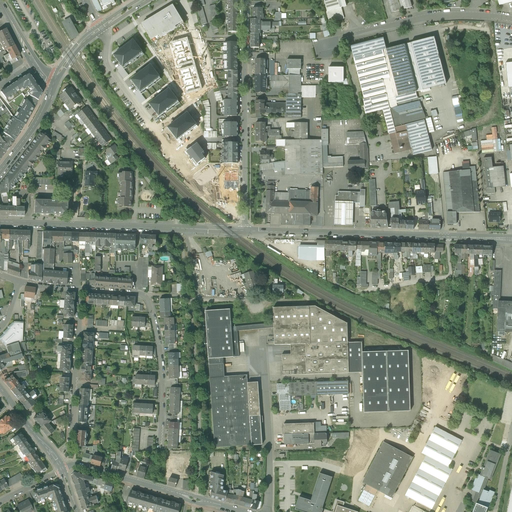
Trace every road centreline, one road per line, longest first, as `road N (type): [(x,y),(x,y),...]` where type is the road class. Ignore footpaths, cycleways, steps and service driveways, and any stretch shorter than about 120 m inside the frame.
road 1 (secondary): [(245,231),(511,239)]
road 2 (secondary): [(0,222),(245,231)]
road 3 (residential): [(244,0),(245,231)]
road 4 (residential): [(511,19),(441,15),(323,44)]
road 5 (tertiary): [(245,511),(83,466),(63,469)]
road 6 (residential): [(267,511),(264,348)]
road 7 (residential): [(67,449),(82,288)]
road 8 (residential): [(155,129),(208,88),(174,0)]
road 9 (residential): [(146,295),(162,367),(160,445)]
